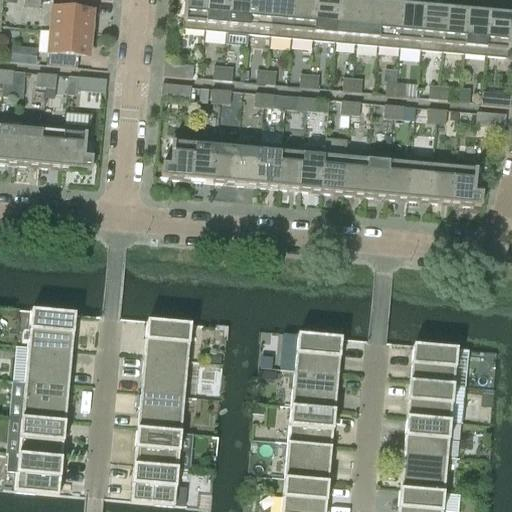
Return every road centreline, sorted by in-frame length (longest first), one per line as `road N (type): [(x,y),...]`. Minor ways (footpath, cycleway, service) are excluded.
road 1 (residential): [(119,221),(93,498)]
road 2 (residential): [(383,246),(359,511)]
road 3 (residential): [(383,246),(119,221)]
road 4 (residential): [(138,0),(119,221)]
road 5 (residential): [(511,199),(500,240),(480,254),(383,246)]
